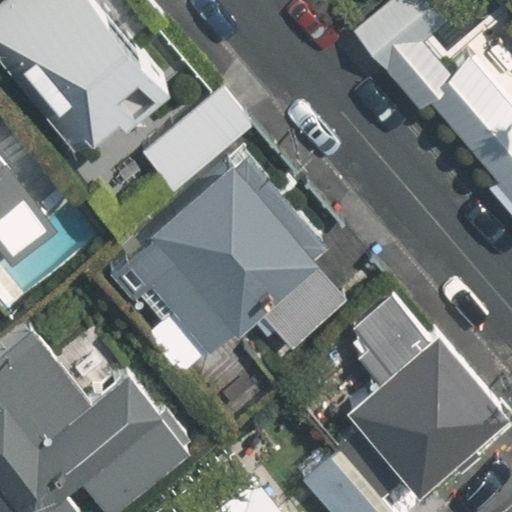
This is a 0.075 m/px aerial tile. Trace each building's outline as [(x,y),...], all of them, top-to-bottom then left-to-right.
[(0,0),(0,44),(72,130),(114,96),(127,111),(170,75),(135,34),(147,24),(127,0),(0,0)] [(511,74),(471,30),(446,53),(422,26),(450,1),(449,0),(379,0),(359,20),(511,184),(511,74)] [(220,76),(161,129),(150,140),(161,151),(180,171),(249,109),(220,76)] [(0,269),(74,203),(0,120),(0,269)] [(315,253),(325,244),(239,146),(107,262),(192,360),(260,301),(290,336),(345,288),(315,253)] [(475,426),(508,397),(438,317),(425,328),(387,284),(335,329),(373,373),(346,396),(361,412),(302,464),(343,511),(401,511),(404,509),(393,497),(451,447),(460,458),(484,437),(475,426)] [(74,511),(84,504),(64,477),(82,464),(110,502),(194,440),(131,356),(87,389),(33,316),(0,341),(0,500),(8,511),(74,511)] [(301,511),(262,461),(196,511),(301,511)]
